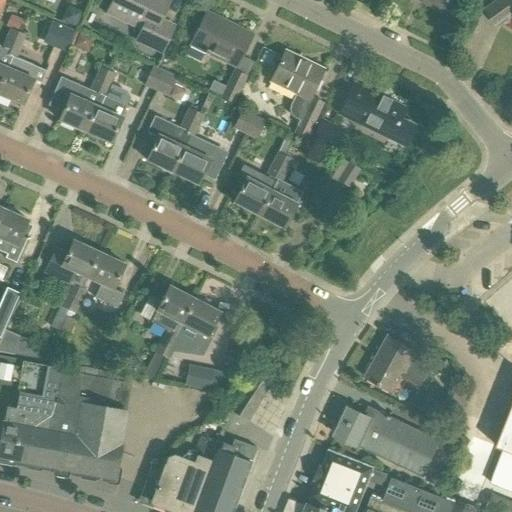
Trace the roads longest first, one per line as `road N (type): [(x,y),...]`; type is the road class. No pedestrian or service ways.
road 1 (residential): [(354,320),(0,147)]
road 2 (residential): [(511,162),(441,75),(287,0)]
road 3 (residential): [(511,166),(445,216),(354,320)]
road 4 (residential): [(354,320),(268,511)]
